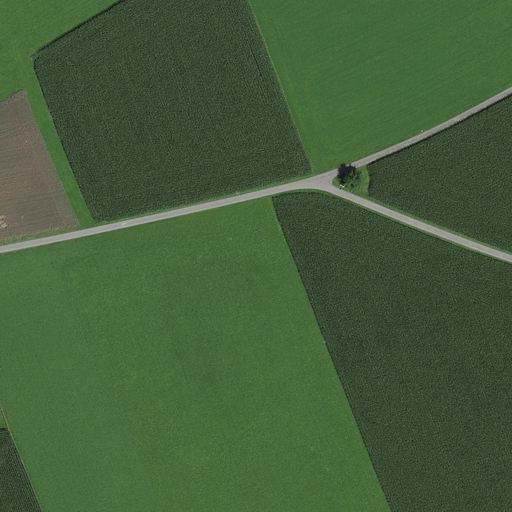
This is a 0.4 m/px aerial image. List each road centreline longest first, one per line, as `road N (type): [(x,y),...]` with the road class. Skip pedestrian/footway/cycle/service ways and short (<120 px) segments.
road 1 (track): [(511,90),(316,180),(0,250)]
road 2 (track): [(316,180),(511,255)]
